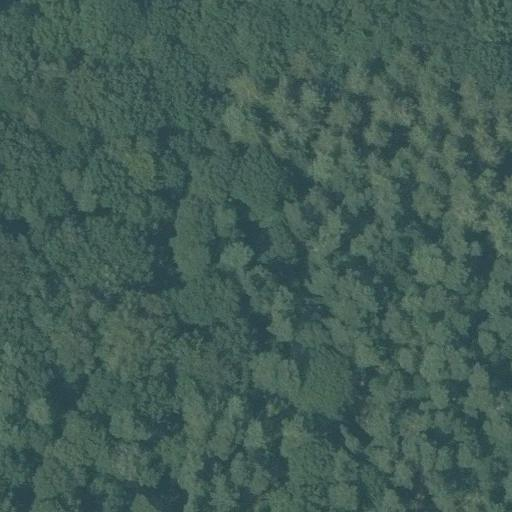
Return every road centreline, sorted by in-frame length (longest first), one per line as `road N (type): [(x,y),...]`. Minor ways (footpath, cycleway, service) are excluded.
road 1 (track): [(0,68),(38,60),(130,87),(174,112),(236,114),(511,49)]
road 2 (track): [(511,264),(210,183)]
